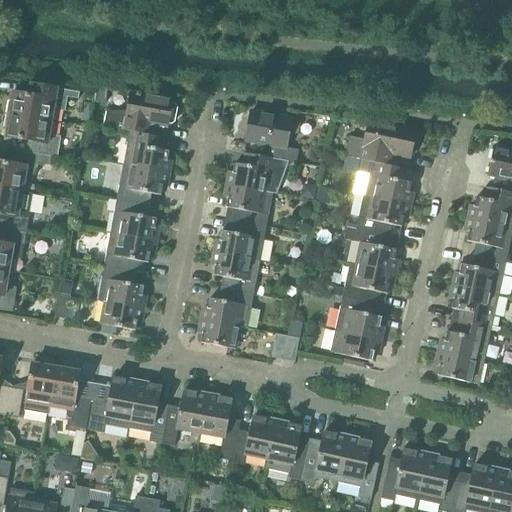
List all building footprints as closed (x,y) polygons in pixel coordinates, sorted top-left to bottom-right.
[(9,101),(7,114),(52,122),(55,109),(66,111),(68,97),(79,99),(80,92),(31,84),(29,95),(14,92),(12,102),(9,101)] [(137,94),(131,93),(128,112),(107,112),(104,126),(130,131),(147,135),(149,123),(168,126),(168,123),(172,124),(174,121),(177,108),(175,105),(172,104),(172,101),(141,95),(142,93),(138,92),(137,94)] [(252,111),(246,141),(258,143),(267,145),(265,157),(289,161),(297,162),(297,160),(303,161),(305,151),(284,147),(287,133),(297,135),(299,133),(301,122),(299,120),(252,111)] [(33,142),(31,153),(51,156),(58,157),(61,137),(50,135),(52,122),(7,114),(5,127),(8,127),(6,137),(33,142)] [(345,156),(361,160),(389,166),(392,154),(410,158),(416,131),(397,126),(396,130),(369,123),(365,140),(350,136),(345,156)] [(130,131),(124,166),(169,174),(171,161),(168,160),(170,151),(160,150),(163,138),(147,135),(130,131)] [(511,151),(494,148),(488,175),(494,176),(510,180),(507,192),(511,192),(511,151)] [(0,187),(23,192),(26,178),(37,175),(39,164),(49,165),(51,156),(31,153),(12,149),(9,163),(0,161),(0,187)] [(230,172),(228,185),(273,193),(276,194),(289,161),(265,157),(247,154),(244,165),(235,163),(233,172),(230,172)] [(370,174),(365,196),(410,206),(413,193),(410,192),(412,183),(403,181),(405,170),(389,166),(361,160),(358,171),(370,174)] [(124,166),(117,199),(150,205),(152,194),(162,196),(163,187),(166,187),(169,174),(124,166)] [(236,209),(234,221),(267,227),(273,193),(228,185),(225,198),(228,199),(227,208),(236,209)] [(303,191),(302,198),(314,200),(316,188),(310,186),(303,191)] [(0,214),(0,216),(0,227),(27,233),(33,193),(23,192),(0,187),(0,214)] [(330,204),(332,190),(320,187),(317,201),(330,204)] [(472,205),(469,218),(511,227),(511,192),(507,192),(488,188),(486,199),(477,197),(475,206),(472,205)] [(365,196),(358,229),(390,236),(393,225),(402,227),(404,218),(407,219),(410,206),(365,196)] [(117,199),(111,233),(156,242),(159,228),(156,228),(157,219),(148,217),(150,205),(117,199)] [(476,243),(474,255),(506,262),(511,236),(511,227),(469,218),(466,232),(469,232),(467,241),(476,243)] [(218,239),(215,252),(260,261),(267,227),(234,221),(232,233),(222,231),(221,240),(218,239)] [(0,269),(10,271),(12,257),(22,259),(27,233),(0,227),(0,269)] [(358,229),(350,263),(396,273),(398,260),(395,259),(397,250),(388,248),(390,236),(358,229)] [(111,233),(105,267),(137,273),(140,261),(149,263),(151,254),(154,255),(156,242),(111,233)] [(311,242),(309,252),(322,254),(323,244),(311,242)] [(224,277),(221,289),(254,295),(260,261),(215,252),(213,266),(216,266),(214,275),(224,277)] [(457,272),(454,286),(499,295),(506,262),(474,255),(471,267),(462,264),(460,273),(457,272)] [(293,259),(291,266),(300,268),(301,260),(293,259)] [(333,286),(331,294),(343,297),(376,304),(378,292),(388,294),(389,285),(393,286),(396,273),(350,263),(345,289),(333,286)] [(98,301),(106,302),(144,309),(146,296),(143,295),(145,287),(135,285),(137,273),(105,267),(98,301)] [(10,271),(0,269),(0,309),(13,312),(17,288),(7,286),(10,271)] [(462,311),(459,322),(492,329),(499,295),(454,286),(451,299),(454,300),(452,308),(462,311)] [(60,287),(59,294),(71,296),(72,289),(60,287)] [(205,307),(203,320),(240,327),(248,329),(254,295),(221,289),(219,301),(210,299),(208,307),(205,307)] [(71,296),(59,294),(55,317),(66,319),(71,296)] [(343,297),(336,330),(381,340),(384,327),(381,326),(382,318),(373,315),(376,304),(343,297)] [(144,309),(106,302),(102,324),(136,331),(138,322),(141,322),(144,309)] [(240,327),(203,320),(200,333),(203,334),(202,343),(236,349),(240,327)] [(442,340),(439,353),(484,363),(492,329),(459,322),(457,334),(447,332),(445,340),(442,340)] [(115,336),(117,328),(102,326),(101,333),(115,336)] [(381,340),(336,330),(331,352),(373,361),(375,353),(378,353),(381,340)] [(272,358),(284,360),(288,336),(277,334),(272,358)] [(288,336),(284,360),(295,362),(300,338),(288,336)] [(484,363),(439,353),(436,366),(440,367),(438,376),(479,385),(484,363)] [(48,415),(50,407),(57,367),(33,363),(26,403),(24,411),(48,415)] [(57,367),(50,407),(67,410),(66,415),(68,418),(72,419),(71,426),(87,429),(91,401),(76,399),(81,372),(57,367)] [(106,423),(129,427),(138,382),(113,377),(108,405),(93,402),(88,430),(104,433),(106,423)] [(150,442),(162,444),(170,406),(159,404),(162,387),(138,382),(129,427),(152,432),(150,442)] [(0,394),(0,414),(8,415),(13,388),(2,386),(0,394)] [(13,388),(8,415),(20,417),(24,390),(13,388)] [(178,428),(201,433),(208,395),(184,391),(181,408),(170,406),(162,444),(175,446),(178,428)] [(220,459),(233,461),(239,430),(241,421),(229,419),(233,400),(208,395),(201,433),(224,437),(220,459)] [(233,461),(232,462),(244,465),(247,454),(270,459),(278,422),(254,416),(250,433),(239,430),(233,461)] [(278,422),(270,459),(268,467),(291,472),(290,478),(302,480),(309,449),(298,446),(302,427),(278,422)] [(348,437),(324,432),(320,451),(309,449),(302,480),(314,483),(315,481),(319,478),(338,482),(348,437)] [(372,442),(348,437),(338,482),(361,487),(359,497),(371,500),(379,464),(368,461),(372,442)] [(84,443),(82,459),(94,461),(98,457),(88,441),(84,443)] [(395,495),(418,500),(428,455),(404,449),(400,468),(389,466),(381,500),(394,503),(395,495)] [(440,511),(445,511),(452,511),(459,481),(448,479),(452,460),(428,455),(418,500),(441,505),(440,511)] [(83,462),(81,473),(91,475),(93,464),(83,462)] [(465,511),(466,510),(474,511),(489,511),(499,470),(474,465),(470,484),(459,481),(452,511),(465,511)] [(511,511),(511,472),(499,470),(489,511),(511,511)] [(9,480),(0,478),(0,507),(4,508),(9,480)] [(101,511),(96,511),(97,507),(88,495),(90,487),(77,485),(76,490),(72,511),(101,511)] [(35,492),(11,488),(6,511),(31,511),(33,500),(35,492)] [(60,511),(72,511),(76,490),(64,488),(60,511)] [(109,511),(146,511),(149,498),(136,496),(134,508),(111,504),(109,511)] [(170,511),(171,511),(159,509),(161,501),(149,498),(146,511),(170,511)] [(33,500),(31,511),(56,511),(58,505),(33,500)]
